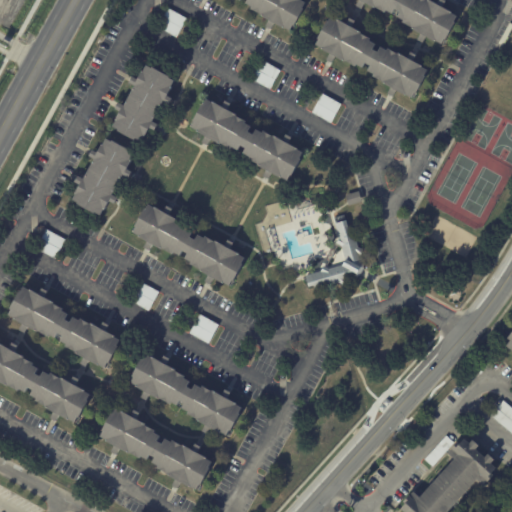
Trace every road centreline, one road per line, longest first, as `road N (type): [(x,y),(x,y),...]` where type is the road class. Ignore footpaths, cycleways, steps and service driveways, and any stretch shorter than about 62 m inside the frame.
road 1 (tertiary): [(511,266),(463,334),(300,511)]
road 2 (primary): [(75,0),(0,136)]
